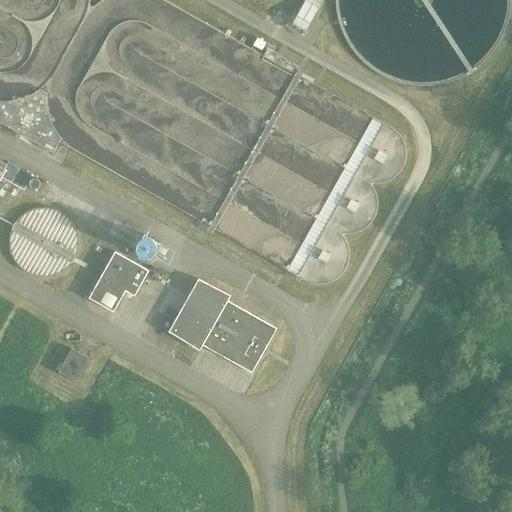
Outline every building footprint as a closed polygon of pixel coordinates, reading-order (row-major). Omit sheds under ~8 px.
[(324,0),(305,0),(291,26),(306,34),(324,0)] [(10,247),(10,250),(11,254),(12,257),(14,260),(15,262),(17,264),(19,267),(22,269),(24,271),(27,273),(29,274),(32,276),(35,277),(38,277),(42,278),(46,278),(49,277),(52,277),(54,276),(58,275),(61,273),(63,272),(66,270),(69,268),(71,265),(73,263),(75,260),(76,257),(77,254),(78,252),(79,248),(79,244),(79,241),(79,239),(78,237),(78,234),(77,231),(75,227),(73,223),(70,220),(68,218),(65,216),(63,214),(60,212),(56,211),(52,209),(49,209),(46,208),(41,209),(38,209),(37,208),(32,210),(32,211),(29,212),(27,213),(25,215),(22,216),(20,219),(17,222),(15,224),(13,227),(13,229),(11,233),(10,236),(10,238),(10,240),(10,243),(10,245),(10,247)] [(114,313),(126,292),(135,297),(150,271),(116,252),(89,299),(114,313)] [(169,332),(182,340),(201,350),(203,346),(252,374),(277,329),(228,302),(231,297),(199,280),(169,332)] [(72,349),(59,373),(76,382),(89,358),(72,349)]
